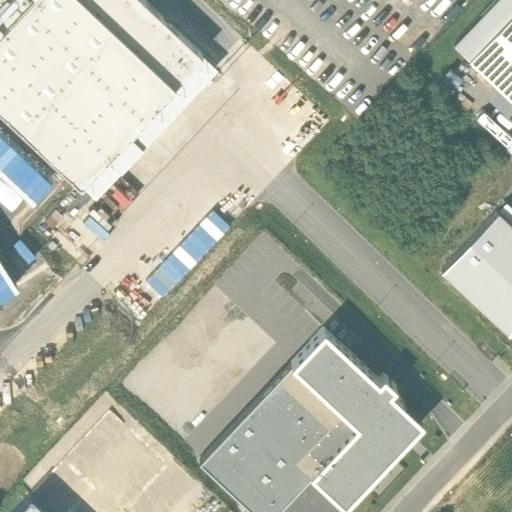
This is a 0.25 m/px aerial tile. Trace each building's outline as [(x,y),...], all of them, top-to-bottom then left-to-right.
[(202,56),(142,0),(0,0),(0,109),(80,185),(202,56)] [(511,0),(494,0),(452,44),(511,101),(511,0)] [(511,224),(497,210),(441,269),(508,332),(511,328),(511,224)] [(323,327),(198,459),(253,511),(275,511),(311,475),(344,505),(423,422),(390,391),(395,386),(383,374),(378,379),(323,327)] [(50,511),(30,492),(10,511),(50,511)]
